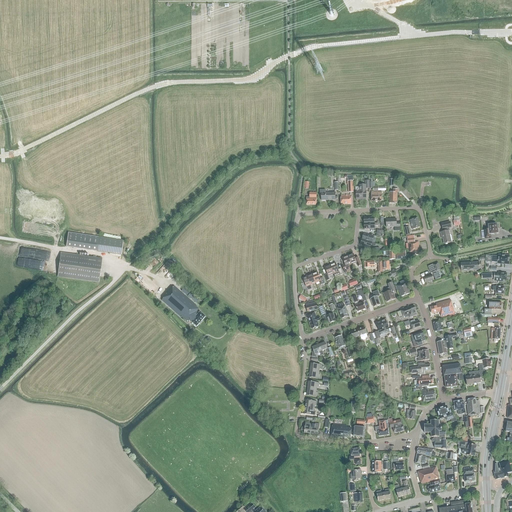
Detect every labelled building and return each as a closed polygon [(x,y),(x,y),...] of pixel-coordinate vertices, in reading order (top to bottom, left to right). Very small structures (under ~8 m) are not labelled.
[(366,189),(369,189),(369,182),(369,181),(365,181),(365,185),(359,185),(359,187),(355,187),(355,191),(356,191),(356,200),(366,200),(366,189)] [(373,192),(371,192),(371,201),(382,201),(382,192),(381,192),(381,191),(386,191),(385,187),(373,188),(373,192)] [(389,192),(389,197),(390,197),(389,203),(397,203),(397,190),(393,189),(393,192),(389,192)] [(325,193),(325,190),(320,190),(320,195),(321,195),(321,201),(335,200),(335,193),(325,193)] [(316,193),(309,193),(309,197),(306,197),(306,205),(316,205),(316,203),(316,193)] [(351,204),(351,195),(341,196),(341,204),(351,204)] [(420,227),(417,218),(410,220),(412,229),(420,227)] [(396,223),(396,219),(386,219),(386,227),(394,227),(395,231),(400,231),(400,223),(396,223)] [(451,227),(450,222),(441,224),(443,229),(444,229),(445,231),(440,232),(441,237),(443,237),(444,244),(451,242),(448,231),(449,231),(448,228),(451,227)] [(497,229),(497,224),(488,225),(489,230),(484,230),(485,239),(491,238),(490,234),(493,234),(499,233),(498,229),(497,229)] [(68,233),(66,247),(121,255),(123,241),(68,233)] [(364,234),(362,239),(372,242),(373,237),(364,234)] [(406,249),(408,249),(409,252),(412,252),(412,256),(418,255),(418,251),(419,250),(418,245),(419,245),(418,242),(414,242),(414,236),(410,236),(407,237),(403,237),(403,239),(407,239),(408,243),(406,244),(406,249)] [(374,243),(372,242),(362,239),(360,245),(370,248),(371,245),(373,246),(374,243)] [(21,256),(38,257),(38,255),(35,255),(35,249),(22,248),(21,256)] [(395,251),(385,251),(386,256),(389,256),(389,260),(395,259),(395,260),(406,259),(405,251),(395,251)] [(101,259),(61,254),(58,277),(98,282),(101,259)] [(353,254),(347,256),(351,264),(356,262),(358,266),(361,265),(358,259),(356,260),(353,254)] [(509,256),(499,255),(498,256),(492,256),(491,262),(498,262),(498,264),(508,265),(509,256)] [(351,264),(347,256),(342,258),(345,265),(342,266),(345,274),(349,272),(348,271),(350,270),(348,265),(351,264)] [(389,270),(389,261),(382,262),(377,262),(377,261),(375,262),(366,262),(366,268),(371,268),(370,266),(375,266),(375,264),(377,264),(378,265),(378,268),(378,272),(383,272),(383,271),(382,270),(389,270)] [(480,270),(480,262),(460,263),(461,271),(480,270)] [(335,263),(330,265),(333,274),(338,272),(340,275),(343,274),(341,268),(338,269),(335,263)] [(440,270),(438,263),(427,267),(429,274),(435,272),(436,273),(433,274),(435,280),(441,278),(438,271),(440,270)] [(326,281),(329,280),(329,279),(328,276),(333,274),(330,265),(324,267),(327,274),(324,275),(326,281)] [(317,272),(312,274),(315,283),(319,281),(320,285),(325,283),(323,278),(320,279),(317,272)] [(494,281),(498,281),(502,282),(502,279),(506,280),(506,273),(499,273),(499,274),(495,274),(494,281)] [(310,285),(315,283),(312,274),(307,276),(307,277),(304,278),(303,279),(303,280),(303,281),(303,282),(304,282),(305,282),(308,290),(311,289),(310,285)] [(358,284),(356,279),(348,282),(350,287),(358,284)] [(408,288),(405,280),(400,282),(401,284),(396,286),(398,291),(399,291),(401,297),(409,294),(408,288)] [(395,291),(392,282),(387,284),(389,288),(386,289),(387,292),(383,293),(387,302),(395,299),(393,292),(395,291)] [(196,306),(174,286),(161,300),(181,318),(181,317),(184,319),(184,318),(189,322),(189,321),(191,322),(196,327),(205,317),(199,312),(198,313),(197,311),(198,309),(196,307),(196,306)] [(504,287),(496,286),(496,287),(493,286),(492,290),(496,291),(495,293),(503,294),(504,290),(503,289),(504,287)] [(380,296),(378,291),(373,292),(375,298),(370,299),(373,307),(380,305),(377,297),(380,296)] [(455,317),(454,314),(450,300),(435,304),(436,306),(430,307),(431,314),(437,312),(438,313),(440,313),(441,318),(447,316),(448,319),(455,317)] [(317,309),(315,302),(308,304),(308,303),(305,304),(307,312),(317,309)] [(501,302),(489,302),(489,309),(484,309),(484,314),(491,315),(492,309),(501,310),(501,309),(502,306),(501,306),(501,302)] [(365,309),(363,303),(359,304),(355,306),(358,312),(365,309)] [(347,312),(344,305),(336,308),(338,312),(339,311),(341,319),(348,316),(346,312),(347,312)] [(326,316),(323,306),(318,307),(321,316),(322,316),(324,322),(328,320),(329,323),(335,321),(332,313),(326,316)] [(408,308),(400,311),(397,312),(399,318),(405,316),(405,318),(408,317),(409,318),(416,315),(415,311),(415,310),(414,306),(408,308)] [(317,319),(320,318),(319,317),(316,318),(315,316),(314,312),(305,315),(306,316),(306,318),(307,318),(309,322),(311,329),(319,326),(317,319)] [(385,320),(381,321),(385,333),(389,332),(388,328),(385,320)] [(386,336),(385,333),(381,321),(376,323),(378,331),(379,331),(378,332),(373,333),(376,340),(378,339),(380,338),(386,336)] [(421,327),(419,321),(415,322),(414,321),(410,322),(409,321),(404,322),(405,326),(410,325),(411,330),(421,327)] [(442,330),(440,321),(433,323),(435,332),(440,331),(442,330)] [(499,323),(494,323),(494,328),(491,328),(491,339),(494,339),(493,342),(494,343),(496,343),(497,342),(497,339),(500,339),(500,329),(498,328),(499,323)] [(358,330),(360,336),(366,334),(364,327),(358,330)] [(474,327),(470,328),(463,329),(464,334),(465,337),(472,336),(472,332),(475,332),(474,327)] [(360,336),(358,330),(351,332),(353,338),(360,336)] [(425,341),(422,332),(410,335),(414,347),(418,346),(417,343),(425,341)] [(444,349),(446,348),(447,348),(447,350),(453,348),(451,338),(452,338),(452,339),(457,338),(457,334),(450,336),(451,336),(445,337),(446,341),(443,342),(444,347),(444,349)] [(343,340),(342,336),(335,338),(337,342),(336,342),(339,349),(347,347),(344,339),(343,340)] [(208,337),(203,343),(205,346),(206,347),(207,345),(211,340),(208,337)] [(321,350),(322,351),(326,349),(327,353),(329,353),(330,356),(333,355),(331,347),(328,348),(327,349),(325,343),(318,345),(320,351),(321,350)] [(320,351),(318,345),(312,348),(314,352),(312,352),(311,357),(316,358),(316,353),(319,351),(321,355),(323,355),(322,351),(321,350),(320,351)] [(429,360),(428,350),(418,352),(419,357),(418,357),(418,362),(429,360)] [(490,360),(489,359),(482,360),(476,361),(476,364),(480,363),(480,364),(483,363),(484,369),(487,369),(487,368),(491,367),(490,364),(491,364),(491,360),(490,360)] [(309,370),(318,372),(319,369),(321,369),(321,365),(310,363),(309,370)] [(422,364),(422,363),(418,363),(418,367),(410,368),(411,373),(418,373),(418,375),(424,374),(424,371),(430,371),(430,365),(425,365),(425,363),(422,364)] [(444,376),(456,374),(458,374),(461,373),(460,364),(442,367),(444,376)] [(472,376),(473,384),(480,383),(480,378),(485,377),(484,371),(483,371),(482,365),(478,365),(479,372),(471,372),(472,376)] [(318,374),(318,372),(309,370),(308,378),(319,379),(320,375),(318,374)] [(456,374),(444,376),(445,388),(457,386),(456,374)] [(430,378),(429,376),(422,376),(422,379),(420,379),(420,378),(416,380),(417,385),(420,385),(420,387),(428,386),(428,384),(433,384),(432,378),(430,378)] [(307,388),(316,390),(316,387),(318,387),(319,383),(308,381),(307,388)] [(316,392),(316,390),(307,388),(306,395),(317,397),(317,393),(316,392)] [(428,391),(428,390),(421,391),(423,402),(435,400),(434,391),(428,391)] [(476,401),(476,399),(467,400),(467,404),(466,404),(468,415),(480,413),(478,401),(476,401)] [(305,400),(304,407),(314,408),(314,406),(316,406),(316,401),(305,400)] [(465,414),(463,401),(454,402),(454,406),(453,406),(454,411),(457,410),(458,415),(465,414)] [(448,421),(451,420),(452,423),(456,421),(455,418),(454,418),(453,414),(449,415),(446,406),(437,410),(440,419),(445,417),(446,420),(447,420),(448,421)] [(314,408),(304,407),(304,414),(314,415),(315,411),(314,411),(314,408)] [(416,411),(406,410),(406,419),(415,420),(416,411)] [(393,422),(392,419),(387,420),(389,428),(393,427),(394,433),(404,431),(403,425),(402,425),(401,420),(393,422)] [(365,421),(357,420),(356,424),(359,424),(358,426),(354,426),(353,436),(363,437),(364,427),(362,426),(362,424),(365,425),(365,421)] [(379,427),(375,427),(376,432),(378,432),(379,436),(389,435),(387,425),(386,425),(385,421),(379,422),(379,427)] [(439,427),(439,421),(431,421),(431,425),(424,425),(424,428),(423,428),(423,431),(424,431),(425,433),(431,433),(431,437),(434,437),(434,439),(431,441),(432,442),(434,442),(434,448),(441,448),(441,449),(445,449),(445,440),(444,440),(444,435),(445,435),(445,431),(441,431),(441,427),(439,427)] [(311,434),(312,424),(309,424),(310,423),(305,422),(304,433),(311,434)] [(315,425),(312,424),(311,434),(318,435),(319,424),(315,423),(315,425)] [(346,426),(332,424),(331,436),(344,438),(344,436),(350,437),(351,428),(346,428),(346,426)] [(468,443),(458,441),(457,445),(458,445),(458,449),(463,450),(462,454),(466,454),(466,455),(474,457),(475,452),(474,452),(476,446),(468,444),(468,443)] [(360,456),(359,448),(350,448),(351,457),(349,457),(349,460),(354,460),(354,457),(360,456)] [(434,452),(432,452),(432,450),(423,448),(422,449),(417,448),(416,454),(431,457),(431,455),(434,456),(435,455),(435,453),(434,452)] [(422,455),(416,454),(415,463),(421,464),(421,463),(425,464),(425,460),(429,460),(430,458),(423,456),(423,457),(422,457),(422,455)] [(372,461),(372,466),(372,473),(381,473),(381,467),(381,465),(381,461),(372,461)] [(498,469),(497,464),(496,464),(495,464),(494,471),(493,472),(495,480),(509,477),(506,466),(500,468),(498,469)] [(421,484),(427,483),(427,481),(428,481),(428,479),(434,478),(435,483),(434,483),(435,485),(434,486),(435,492),(441,491),(439,484),(440,484),(436,467),(433,468),(432,468),(418,472),(421,484)] [(470,469),(469,468),(463,468),(465,482),(466,482),(468,482),(469,481),(475,480),(474,476),(475,475),(475,473),(473,469),(470,469)] [(361,479),(360,469),(351,469),(351,474),(350,474),(351,479),(353,479),(353,481),(358,481),(358,479),(361,479)] [(451,474),(450,470),(447,470),(448,475),(446,475),(447,484),(448,484),(450,484),(451,483),(452,483),(451,482),(455,481),(454,475),(453,475),(453,474),(451,474)] [(427,481),(427,483),(430,482),(431,486),(428,487),(429,494),(435,492),(434,486),(435,485),(434,483),(435,483),(434,478),(428,479),(428,481),(427,481)] [(405,488),(402,489),(404,495),(410,494),(407,481),(403,482),(405,488)] [(398,497),(404,495),(402,489),(400,489),(399,487),(395,488),(398,497)] [(378,501),(384,500),(383,493),(381,493),(381,490),(376,491),(378,501)] [(362,502),(362,493),(354,493),(354,502),(362,502)] [(447,507),(439,508),(439,511),(471,511),(471,508),(472,508),(472,505),(472,503),(470,503),(471,504),(465,504),(447,507)]
